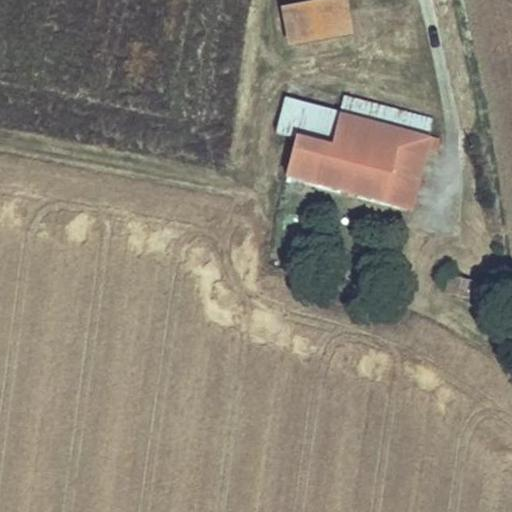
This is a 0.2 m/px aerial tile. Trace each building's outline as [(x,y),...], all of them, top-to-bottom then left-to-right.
[(293,46),(349,35),(342,0),(316,0),(285,6),(293,46)] [(346,97),(342,114),(430,138),(434,122),(346,97)] [(332,148),(342,114),(287,99),(278,133),(298,139),(332,148)] [(332,148),(298,139),(289,175),(412,208),(428,151),(436,153),(440,141),(430,138),(342,114),(332,148)] [(453,276),(445,304),(465,310),(469,296),(482,300),(486,287),(473,283),(473,282),(453,276)]
